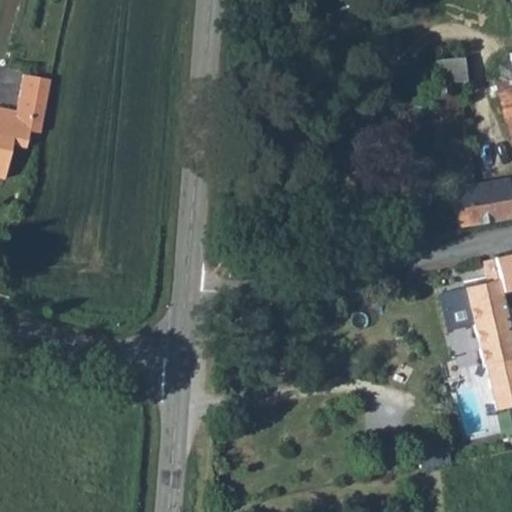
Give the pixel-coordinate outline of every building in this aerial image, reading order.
[(495,78),(498,91),(492,93),(511,168),(511,64),(506,65),(507,75),(495,78)] [(425,79),(456,243),(511,231),(511,212),(507,194),(474,202),(456,103),(465,99),(458,71),(425,79)] [(31,132),(40,134),(50,81),(23,76),(16,110),(0,107),(0,178),(2,179),(10,146),(26,150),(31,132)] [(511,253),(491,258),(494,271),(500,293),(511,290),(511,253)] [(484,379),(488,378),(511,371),(511,345),(500,293),(494,271),(485,273),(488,283),(462,288),(438,292),(443,331),(472,326),(484,379)] [(491,391),(511,385),(511,371),(488,378),(491,391)] [(498,423),(511,419),(511,385),(491,391),(498,423)]
